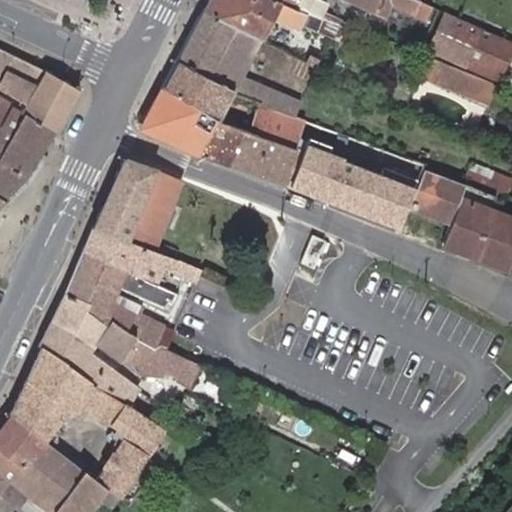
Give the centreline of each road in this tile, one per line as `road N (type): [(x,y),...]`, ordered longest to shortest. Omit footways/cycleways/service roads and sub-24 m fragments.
road 1 (residential): [(101,129),(511,298)]
road 2 (secondary): [(101,129),(0,348)]
road 3 (unknown): [(0,232),(101,129)]
road 4 (tertiary): [(0,10),(131,67)]
road 5 (residential): [(511,406),(421,511)]
